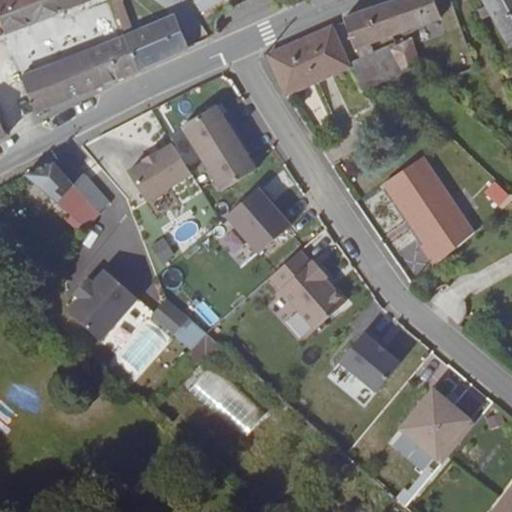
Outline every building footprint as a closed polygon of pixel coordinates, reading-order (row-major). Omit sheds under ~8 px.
[(0,0),(0,17),(6,33),(62,11),(57,0),(0,0)] [(83,0),(57,0),(62,11),(84,3),(83,0)] [(111,0),(126,38),(138,70),(186,48),(173,17),(133,33),(122,2),(122,0),(111,0)] [(442,18),(435,0),(397,0),(368,10),(378,41),(393,36),(442,18)] [(491,15),(511,51),(511,0),(482,0),(486,6),(491,15)] [(491,15),(486,6),(477,11),(482,21),(491,15)] [(378,41),(368,10),(356,14),(344,18),(345,22),(355,50),(358,49),(363,59),(350,66),(350,67),(362,92),(376,84),(419,63),(412,39),(398,46),(391,49),(391,48),(374,54),(371,44),(378,41)] [(292,45),(268,55),(286,96),(350,67),(350,66),(332,27),(292,45)] [(138,70),(126,38),(109,45),(122,77),(138,70)] [(84,54),(99,86),(122,77),(109,45),(84,54)] [(80,55),(21,77),(35,112),(76,95),(99,86),(84,54),(80,55)] [(14,94),(0,96),(0,112),(17,109),(14,94)] [(219,195),(256,173),(218,107),(181,129),(219,195)] [(147,202),(192,174),(173,144),(157,154),(156,152),(142,160),(144,162),(128,172),(147,202)] [(64,155),(53,161),(97,210),(107,199),(64,155)] [(424,157),(384,184),(408,220),(413,217),(417,224),(413,227),(425,244),(422,246),(435,266),(475,233),(424,157)] [(96,211),(97,210),(53,161),(25,175),(43,190),(34,201),(64,227),(69,222),(80,231),(96,211)] [(510,197),(495,182),(485,191),(501,206),(510,197)] [(258,257),(290,227),(257,190),(224,220),(258,257)] [(408,220),(413,227),(417,224),(413,217),(408,220)] [(162,262),(174,254),(163,238),(152,245),(162,262)] [(315,330),(345,304),(301,253),(271,279),(315,330)] [(139,302),(106,272),(67,314),(101,344),(139,302)] [(166,298),(156,311),(179,330),(190,317),(166,298)] [(156,311),(152,315),(176,334),(179,330),(156,311)] [(190,317),(179,330),(197,345),(209,331),(190,317)] [(129,385),(166,345),(148,327),(110,368),(129,385)] [(179,330),(176,334),(193,349),(197,345),(179,330)] [(216,361),(227,347),(224,344),(209,331),(197,345),(193,349),(183,360),(192,368),(206,352),(216,361)] [(375,394),(400,363),(366,336),(341,367),(375,394)] [(242,441),(266,416),(212,363),(188,388),(242,441)] [(442,466),(476,424),(434,390),(400,432),(442,466)] [(511,511),(511,487),(492,511),(511,511)]
